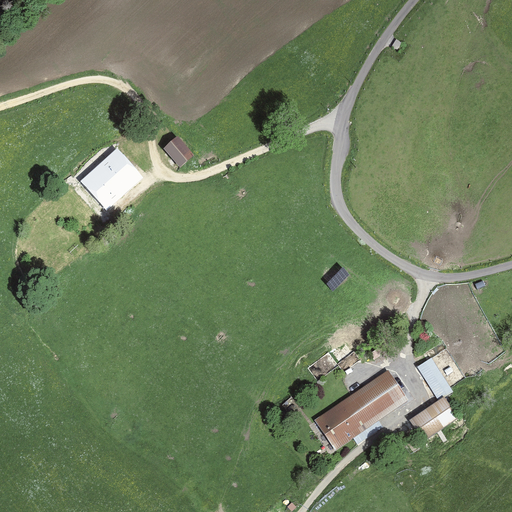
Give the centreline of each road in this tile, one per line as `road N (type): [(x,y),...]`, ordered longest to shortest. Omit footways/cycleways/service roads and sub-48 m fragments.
road 1 (unclassified): [(417,0),(351,102),(338,199),(374,246),(427,276),(457,279),(511,267)]
road 2 (track): [(0,109),(75,83),(119,85),(141,106),(162,168),(183,178),(345,121)]
